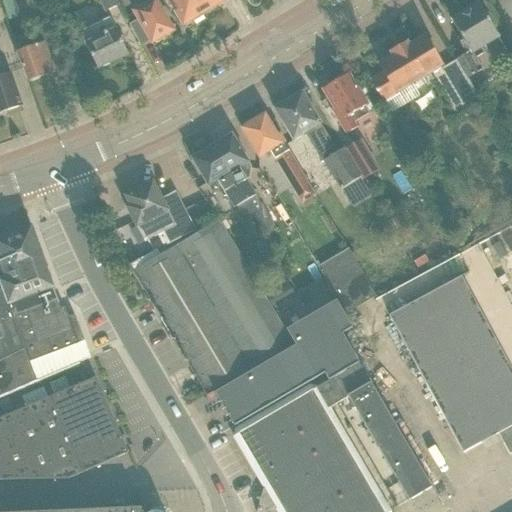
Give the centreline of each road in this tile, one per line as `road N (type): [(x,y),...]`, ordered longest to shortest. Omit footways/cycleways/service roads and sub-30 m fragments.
road 1 (unclassified): [(224,511),(125,334),(55,167)]
road 2 (residential): [(55,167),(193,107),(369,0)]
